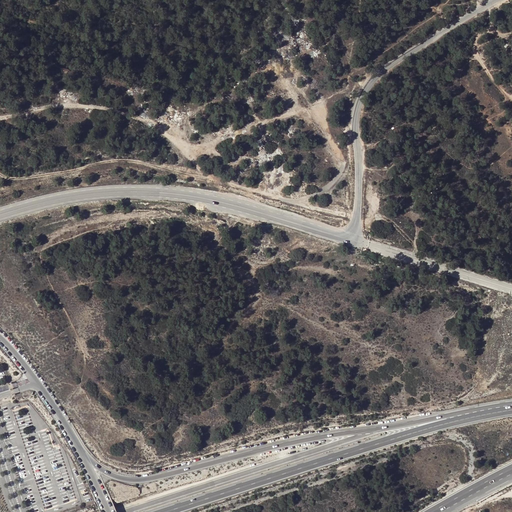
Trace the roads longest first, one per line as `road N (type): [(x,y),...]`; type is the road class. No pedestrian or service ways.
road 1 (tertiary): [(496,0),(366,88),(356,111),(358,205),(349,235),(160,193),(68,197),(0,215)]
road 2 (trunk): [(511,402),(151,478),(115,476),(84,457)]
road 3 (trunk): [(511,409),(413,432),(166,511)]
road 4 (tertiary): [(84,457),(0,336)]
